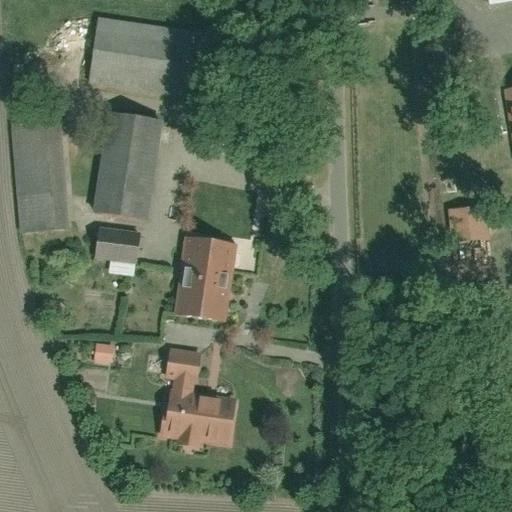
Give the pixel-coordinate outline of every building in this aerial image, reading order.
[(199,31),(104,18),(94,82),(189,96),(199,31)] [(166,122),(113,114),(99,209),(151,217),(166,122)] [(71,227),(61,123),(17,128),(26,231),(71,227)] [(479,237),(477,208),(448,210),(450,239),(479,237)] [(144,232),(103,227),(100,258),(141,262),(144,232)] [(239,245),(189,238),(178,315),(228,322),(239,245)] [(115,345),(99,343),(97,359),(113,361),(115,345)] [(202,354),(173,350),(169,379),(176,380),(198,383),(202,354)] [(169,392),(163,437),(181,439),(181,446),(206,449),(207,443),(234,447),(240,401),(196,395),(198,383),(176,380),(175,392),(169,392)]
